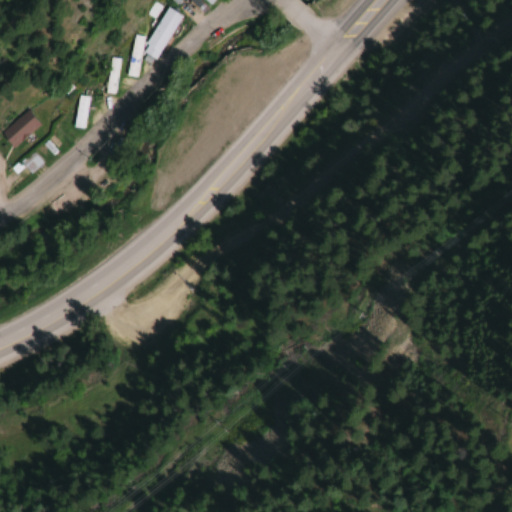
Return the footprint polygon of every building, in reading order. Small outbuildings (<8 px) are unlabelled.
[(184,0),(196,16),(204,11),(196,0),(184,0)] [(153,59),(180,16),(165,7),(138,50),(153,59)] [(124,75),(134,76),(139,37),(129,35),(124,75)] [(118,58),(109,56),(101,92),(111,93),(118,58)] [(87,95),(76,94),(70,127),(81,129),(87,95)] [(0,127),(0,135),(9,147),(37,125),(24,109),(0,127)] [(41,162),(30,149),(8,168),(19,181),(41,162)]
